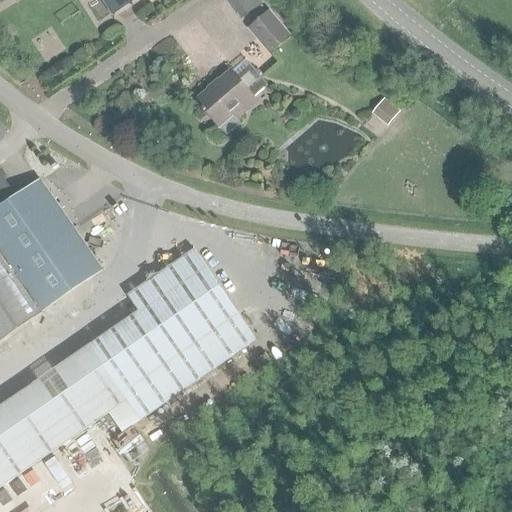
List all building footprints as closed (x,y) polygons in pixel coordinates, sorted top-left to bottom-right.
[(226,0),(240,21),(261,7),(256,0),(226,0)] [(158,1),(152,5),(160,17),(166,13),(158,1)] [(247,30),(270,57),(292,38),(269,11),(247,30)] [(196,100),(217,125),(218,125),(225,133),(238,122),(235,119),(256,101),(252,96),(265,86),(248,66),(235,77),(231,71),(218,81),(216,79),(206,87),(208,89),(196,100)] [(389,125),(401,111),(385,97),(372,112),(389,125)] [(15,198),(12,193),(0,175),(0,341),(100,272),(38,182),(15,198)] [(0,414),(0,487),(108,414),(125,401),(139,421),(255,341),(225,298),(226,298),(193,251),(126,297),(140,317),(0,414)] [(125,401),(108,414),(121,433),(139,421),(125,401)]
